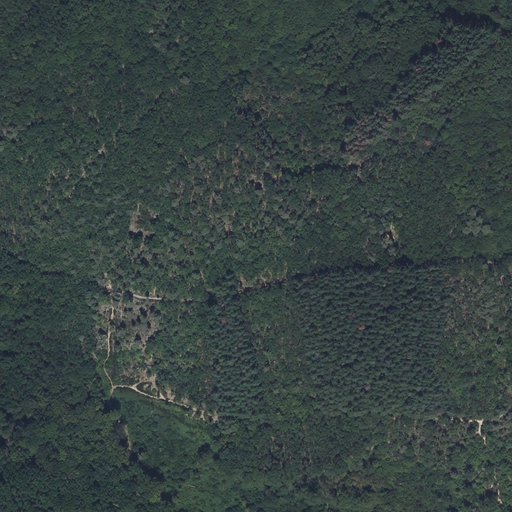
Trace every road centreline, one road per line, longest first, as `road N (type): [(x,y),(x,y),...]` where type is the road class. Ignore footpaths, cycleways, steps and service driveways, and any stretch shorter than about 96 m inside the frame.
road 1 (track): [(511,420),(388,410),(214,415),(141,390),(116,391)]
road 2 (track): [(0,439),(27,455),(55,456),(103,432),(127,434)]
